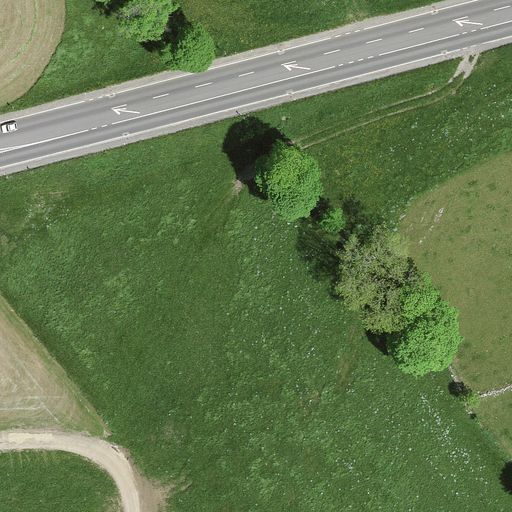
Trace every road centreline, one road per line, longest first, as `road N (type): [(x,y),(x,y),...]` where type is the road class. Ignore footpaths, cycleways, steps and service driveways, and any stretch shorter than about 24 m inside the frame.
road 1 (primary): [(511,12),(0,146)]
road 2 (track): [(0,449),(90,447),(123,462),(137,511)]
